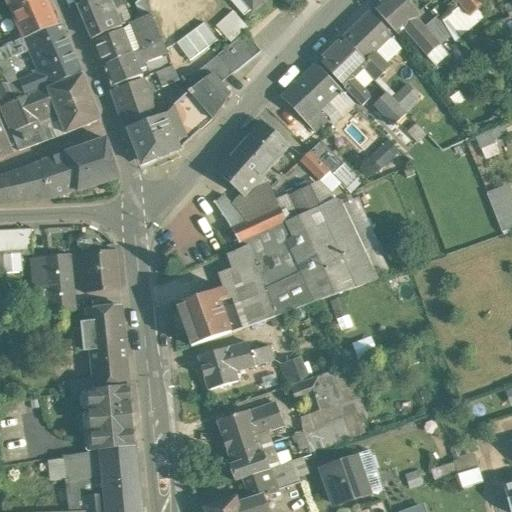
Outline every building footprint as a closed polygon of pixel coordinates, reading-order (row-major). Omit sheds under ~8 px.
[(5,0),(11,13),(40,0),(5,0)] [(46,0),(40,0),(11,13),(23,39),(58,26),(46,0)] [(88,0),(77,4),(77,5),(92,39),(122,27),(130,24),(131,24),(121,0),(88,0)] [(245,0),(253,8),(262,0),(245,0)] [(421,14),(409,0),(382,0),(374,7),(398,34),(404,29),(427,57),(440,45),(425,27),(416,18),(421,14)] [(456,0),(462,6),(470,16),(471,14),(477,9),(483,4),(483,5),(485,3),(481,0),(456,0)] [(470,16),(462,6),(443,22),(451,36),(454,40),(483,16),(477,9),(471,14),(470,16)] [(214,24),(230,40),(246,24),(230,8),(214,24)] [(370,12),(342,38),(368,65),(363,69),(373,79),(375,81),(389,67),(375,53),(392,36),(370,12)] [(131,24),(130,24),(131,25),(123,30),(132,54),(163,42),(152,15),(131,24)] [(439,16),(425,27),(440,45),(451,36),(443,22),(439,16)] [(511,20),(510,18),(496,25),(509,50),(511,48),(511,20)] [(203,20),(175,40),(188,59),(216,39),(203,20)] [(58,26),(23,39),(14,43),(6,47),(8,50),(12,58),(30,51),(66,36),(61,24),(58,26)] [(123,30),(95,42),(104,67),(132,54),(123,30)] [(246,33),(218,56),(232,74),(233,75),(261,52),(246,33)] [(66,36),(30,51),(39,73),(19,81),(25,96),(82,72),(66,36)] [(342,38),(319,61),(362,106),(372,98),(363,89),(373,79),(363,69),(368,65),(342,38)] [(163,42),(132,54),(139,69),(144,67),(143,63),(168,54),(163,42)] [(132,54),(104,67),(111,88),(142,76),(139,69),(132,54)] [(218,56),(185,82),(191,90),(213,74),(221,83),(232,74),(218,56)] [(316,64),(281,97),(307,124),(322,110),(329,118),(336,111),(342,118),(356,105),(316,64)] [(173,66),(157,72),(163,87),(179,81),(173,66)] [(83,74),(48,89),(58,115),(66,134),(101,120),(83,74)] [(213,74),(191,90),(171,108),(166,113),(167,114),(181,149),(212,120),(231,95),(221,83),(213,74)] [(144,79),(110,92),(124,130),(127,129),(154,119),(152,97),(144,79)] [(19,81),(9,85),(11,90),(15,100),(25,96),(19,81)] [(7,82),(0,84),(0,87),(3,94),(11,90),(9,85),(7,82)] [(58,115),(48,89),(1,108),(19,151),(48,141),(40,122),(58,115)] [(407,114),(387,94),(374,106),(394,127),(407,114)] [(167,103),(159,112),(160,116),(167,114),(166,113),(171,108),(167,103)] [(322,110),(307,124),(315,132),(329,118),(322,110)] [(154,119),(127,129),(142,166),(181,150),(181,149),(167,114),(160,116),(154,119)] [(58,115),(40,122),(48,141),(66,134),(58,115)] [(357,118),(347,125),(358,142),(369,136),(357,118)] [(288,145),(262,122),(243,144),(268,168),(288,145)] [(0,124),(0,156),(11,153),(0,124)] [(427,135),(417,124),(408,132),(418,143),(427,135)] [(106,139),(66,153),(77,191),(78,192),(119,179),(106,139)] [(344,164),(321,141),(311,151),(330,172),(333,175),(344,164)] [(243,144),(217,173),(243,196),(248,190),(257,198),(268,184),(260,177),(268,168),(243,144)] [(392,148),(378,159),(388,171),(401,161),(392,148)] [(330,172),(311,151),(301,161),(320,181),(322,180),(330,172)] [(66,153),(0,176),(0,204),(8,204),(53,199),(77,191),(66,153)] [(344,164),(333,175),(340,181),(339,182),(346,188),(356,178),(344,164)] [(330,172),(322,180),(331,190),(339,182),(340,181),(333,175),(330,172)] [(307,175),(298,184),(293,180),(282,190),(303,213),(315,205),(326,195),(307,175)] [(385,189),(361,199),(378,241),(402,232),(385,189)] [(511,189),(493,197),(507,238),(511,235),(511,189)] [(326,195),(315,205),(317,208),(317,209),(318,209),(325,223),(326,225),(337,219),(334,213),(335,213),(326,195)] [(247,221),(224,196),(216,203),(228,221),(232,228),(247,221)] [(317,208),(286,222),(279,207),(247,221),(232,228),(243,248),(248,246),(274,318),(315,303),(367,284),(355,258),(344,263),(326,225),(325,223),(318,209),(317,209),(317,208)] [(33,229),(0,230),(0,251),(32,249),(33,229)] [(105,247),(102,247),(101,244),(99,242),(92,242),(92,239),(87,235),(81,236),(77,241),(77,247),(82,251),(82,254),(86,294),(120,291),(116,251),(108,252),(107,249),(105,247)] [(243,248),(227,255),(232,269),(219,274),(224,288),(228,300),(232,298),(243,329),(274,318),(248,246),(243,248)] [(71,255),(45,258),(50,312),(76,309),(71,255)] [(50,312),(45,258),(30,259),(32,290),(27,291),(29,313),(50,312)] [(224,288),(176,305),(191,347),(232,333),(221,302),(228,300),(224,288)] [(122,306),(86,310),(87,322),(82,323),(85,351),(90,350),(92,365),(127,362),(122,306)] [(248,343),(229,348),(228,348),(198,357),(208,391),(239,382),(236,372),(255,366),(251,352),(248,343)] [(270,346),(251,352),(255,366),(275,361),(270,346)] [(403,347),(377,356),(380,364),(406,355),(403,347)] [(294,360),(284,363),(292,382),(301,379),(294,360)] [(127,362),(92,365),(93,378),(69,381),(71,393),(88,391),(129,386),(127,362)] [(343,402),(311,414),(312,430),(343,418),(350,437),(366,432),(360,416),(366,414),(347,368),(333,373),(343,402)] [(332,372),(291,387),(297,404),(307,400),(311,414),(343,402),(333,373),(332,372)] [(129,386),(88,391),(90,407),(89,408),(93,451),(101,451),(135,447),(133,429),(134,429),(134,428),(133,428),(131,405),(132,405),(132,404),(131,404),(129,386)] [(249,412),(220,422),(220,421),(218,422),(232,464),(230,465),(236,482),(243,479),(270,470),(270,469),(264,453),(263,454),(255,431),(266,428),(267,432),(283,426),(275,403),(249,412)] [(312,430),(303,434),(310,454),(350,437),(343,418),(312,430)] [(511,473),(494,479),(503,511),(511,511),(511,432),(503,434),(511,466),(511,473)] [(135,447),(101,451),(106,511),(141,511),(138,471),(137,471),(135,448),(135,447)] [(106,511),(101,451),(63,457),(64,460),(52,461),(54,481),(66,480),(69,511),(106,511)] [(369,453),(359,457),(366,477),(376,474),(369,453)] [(359,457),(323,469),(336,505),(371,493),(366,477),(359,457)] [(303,458),(292,462),(298,478),(299,478),(309,474),(303,458)] [(292,462),(270,469),(270,470),(277,491),(300,483),(299,478),(298,478),(292,462)] [(459,485),(481,481),(478,467),(456,472),(459,485)] [(270,470),(243,479),(252,503),(265,498),(264,497),(278,493),(277,491),(270,470)] [(236,497),(204,508),(205,511),(202,511),(269,511),(265,498),(252,503),(239,507),(236,497)] [(385,511),(381,500),(371,504),(373,511),(385,511)] [(398,510),(398,511),(426,511),(422,501),(398,510)]
